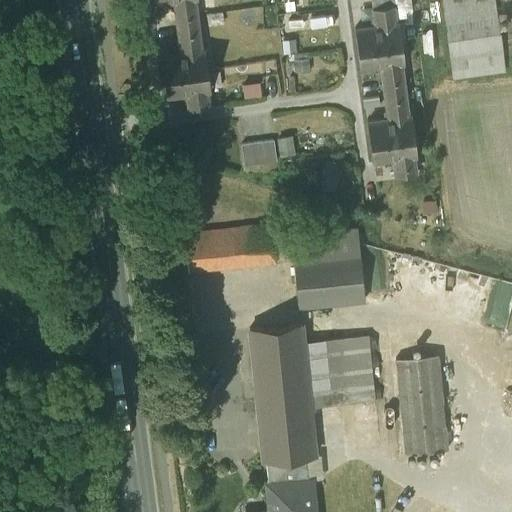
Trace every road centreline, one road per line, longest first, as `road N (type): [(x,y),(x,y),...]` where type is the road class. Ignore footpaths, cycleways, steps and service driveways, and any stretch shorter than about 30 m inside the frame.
road 1 (primary): [(144,511),(75,0)]
road 2 (unknown): [(403,511),(483,458),(491,409),(454,352),(363,323)]
